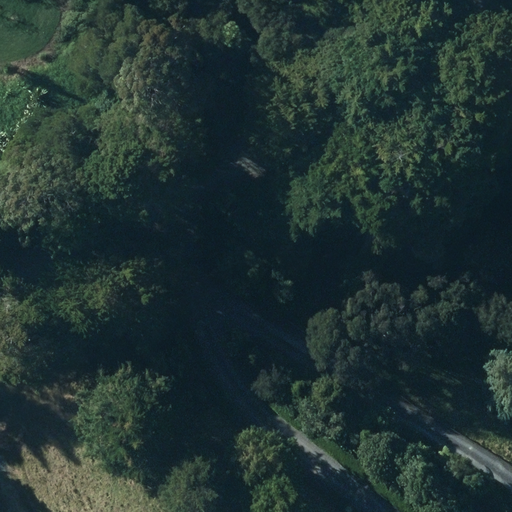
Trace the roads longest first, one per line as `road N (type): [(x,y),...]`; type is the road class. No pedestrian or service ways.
road 1 (unclassified): [(485,0),(481,19),(337,143),(229,174),(96,253),(0,272)]
road 2 (unknown): [(175,203),(179,291),(198,322),(340,440),(370,475),(386,511)]
